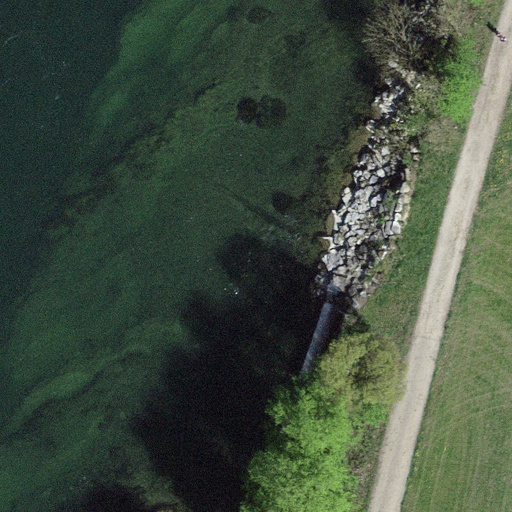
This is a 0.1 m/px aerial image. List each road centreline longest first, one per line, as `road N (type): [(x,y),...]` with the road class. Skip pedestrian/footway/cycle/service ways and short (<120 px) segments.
road 1 (track): [(421,358),(511,49)]
road 2 (unclassified): [(386,511),(421,358)]
